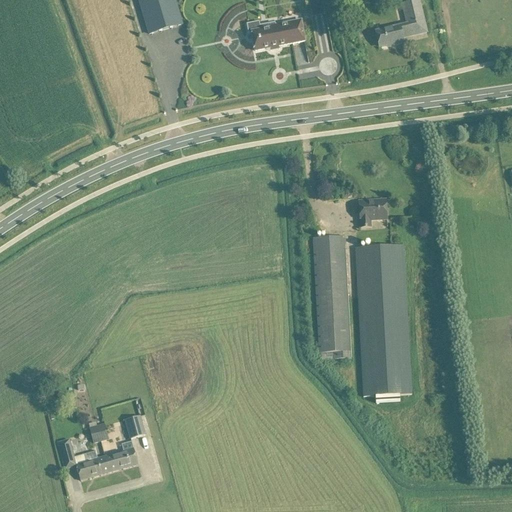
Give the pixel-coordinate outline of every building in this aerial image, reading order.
[(182,25),(179,16),(174,0),(139,0),(149,35),(182,25)] [(310,0),(313,17),(327,15),(323,0),(310,0)] [(427,33),(424,23),(419,0),(402,4),(408,27),(400,29),(399,27),(376,32),(377,37),(380,47),(388,45),(388,44),(391,43),(392,46),(403,44),(402,39),(427,33)] [(260,31),(251,33),(252,34),(255,52),(269,49),(271,49),(270,48),(278,46),(278,47),(279,47),(305,42),(301,21),(275,26),(270,27),(270,25),(260,27),(259,27),(260,31)] [(387,221),(387,211),(386,201),(373,202),(373,204),(369,204),(369,202),(359,203),(361,230),(372,229),(371,222),(387,221)] [(321,354),(321,361),(351,360),(345,238),(313,239),(319,354),(321,354)] [(412,395),(404,246),(355,249),(363,398),(375,398),(376,405),(400,403),(400,396),(412,395)] [(125,421),(130,440),(145,436),(140,417),(125,421)] [(107,425),(89,430),(93,444),(111,440),(107,425)] [(62,460),(74,457),(70,440),(58,443),(62,460)] [(139,465),(134,450),(133,447),(126,449),(127,452),(113,456),(106,458),(103,450),(95,452),(97,460),(102,475),(139,465)] [(80,481),(102,475),(97,460),(95,452),(89,454),(91,462),(86,463),(76,466),(80,481)]
